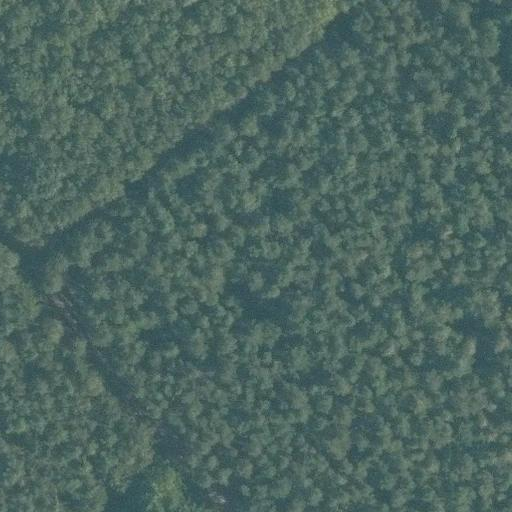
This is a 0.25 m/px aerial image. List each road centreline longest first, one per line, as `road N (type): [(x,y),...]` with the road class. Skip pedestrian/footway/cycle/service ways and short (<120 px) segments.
road 1 (track): [(336,0),(22,243),(0,214)]
road 2 (track): [(22,243),(222,511)]
